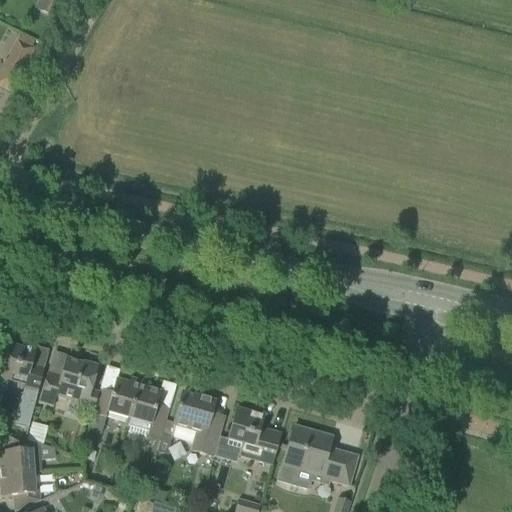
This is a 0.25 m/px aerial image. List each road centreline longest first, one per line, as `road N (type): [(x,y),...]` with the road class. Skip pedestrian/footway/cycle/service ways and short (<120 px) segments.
road 1 (residential): [(402,403),(0,287)]
road 2 (tertiary): [(310,276),(0,207)]
road 3 (tertiary): [(437,293),(352,275),(310,276)]
road 4 (tertiary): [(310,276),(342,293),(431,316)]
